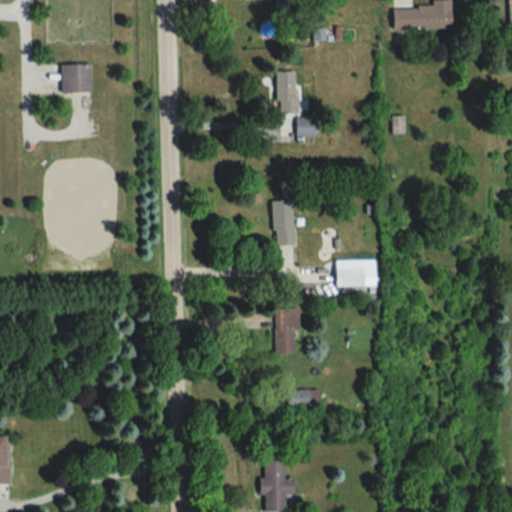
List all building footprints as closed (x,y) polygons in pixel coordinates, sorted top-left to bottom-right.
[(449,0),(427,0),(428,8),(385,8),(385,29),(449,29),(449,0)] [(86,64),(56,64),(56,92),(86,92),(86,64)] [(293,113),(293,71),(272,71),(272,113),(293,113)] [(269,201),(269,245),(289,245),(289,201),(269,201)] [(360,287),(360,269),(330,269),(330,287),(360,287)] [(294,307),(272,308),(272,355),(294,355),(294,307)] [(316,391),(283,391),(283,409),(316,409),(316,391)] [(258,459),(257,497),(260,497),(260,511),(269,511),(291,511),(292,477),(283,476),(284,459),(258,459)]
